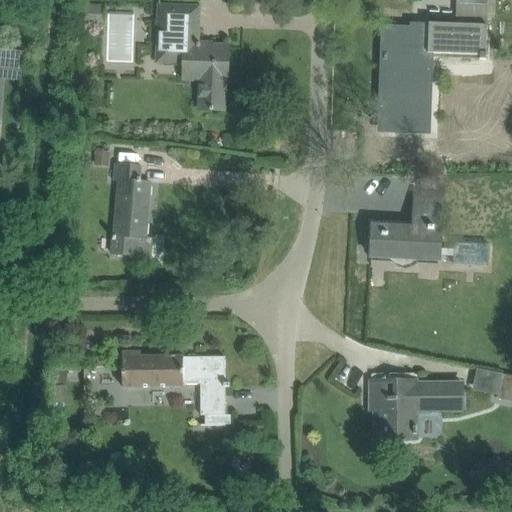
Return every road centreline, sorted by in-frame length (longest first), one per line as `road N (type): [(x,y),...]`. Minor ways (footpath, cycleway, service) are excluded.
road 1 (residential): [(293,313),(330,0)]
road 2 (residential): [(293,313),(0,308)]
road 3 (residential): [(290,511),(293,313)]
